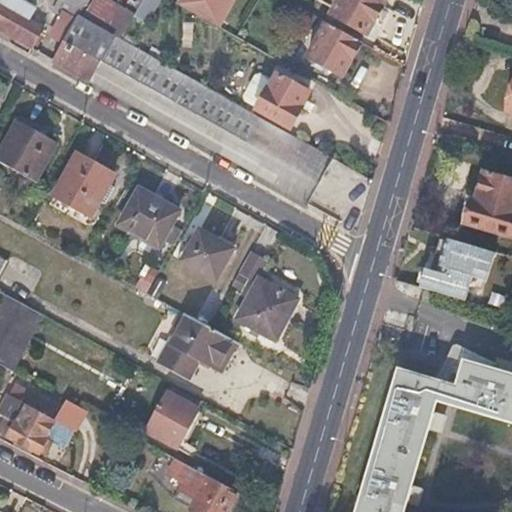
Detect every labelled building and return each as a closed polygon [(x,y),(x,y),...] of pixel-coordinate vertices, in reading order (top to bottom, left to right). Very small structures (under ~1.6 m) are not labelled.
[(0,0),(0,38),(8,43),(10,38),(32,50),(42,30),(13,14),(20,0),(0,0)] [(61,0),(56,16),(81,24),(82,22),(83,19),(91,0),(61,0)] [(134,16),(105,0),(91,0),(83,19),(120,40),(134,16)] [(235,0),(180,0),(177,6),(218,29),(235,0)] [(385,0),(339,0),(332,14),(367,34),(385,0)] [(82,22),(81,24),(59,62),(308,203),(333,158),(314,148),(311,154),(148,62),(150,57),(120,40),(119,43),(82,22)] [(314,42),(317,44),(308,59),(341,76),(349,61),(351,62),(362,43),(325,22),(314,42)] [(237,39),(231,36),(218,59),(240,71),(253,48),(237,39)] [(256,78),(246,95),(249,102),(257,107),(256,108),(291,128),(302,108),(300,107),(308,93),(277,76),(273,82),(263,77),(256,78)] [(56,141),(17,119),(0,149),(0,160),(34,180),(56,141)] [(113,174),(76,154),(53,194),(90,215),(113,174)] [(477,205),(473,204),(466,225),(511,238),(511,181),(486,174),(477,205)] [(138,188),(118,223),(158,245),(178,210),(138,188)] [(233,247),(198,229),(180,260),(215,278),(233,247)] [(435,237),(422,289),(467,301),(472,278),(489,283),(496,253),(435,237)] [(150,283),(142,278),(137,287),(145,292),(150,283)] [(297,302),(258,279),(235,320),(275,343),(297,302)] [(0,341),(20,303),(4,294),(0,303),(0,341)] [(39,313),(20,303),(0,341),(0,362),(11,368),(39,313)] [(169,343),(167,342),(156,360),(187,377),(197,358),(220,372),(236,341),(207,326),(185,314),(169,343)] [(456,388),(398,371),(355,511),(403,511),(405,507),(416,510),(421,493),(411,490),(427,433),(438,436),(443,420),(433,417),(437,402),(511,423),(511,377),(509,376),(511,365),(511,364),(497,360),(495,367),(462,354),(457,373),(460,374),(456,388)] [(169,387),(166,392),(195,408),(198,402),(169,387)] [(20,403),(6,396),(0,407),(0,433),(15,441),(14,444),(30,452),(31,449),(39,453),(45,440),(63,449),(83,409),(65,399),(60,410),(38,399),(41,395),(34,392),(32,395),(25,392),(20,403)] [(195,408),(166,392),(145,432),(177,449),(197,409),(195,408)] [(166,475),(180,483),(172,500),(194,511),(226,511),(237,491),(175,458),(166,475)]
